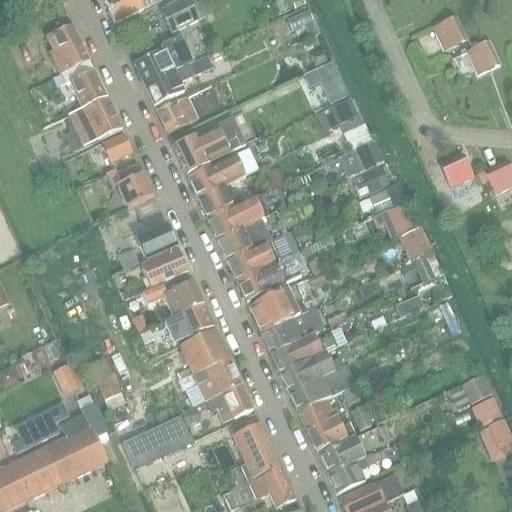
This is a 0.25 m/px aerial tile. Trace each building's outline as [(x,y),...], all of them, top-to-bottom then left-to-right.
[(109,0),(104,3),(115,26),(143,12),(136,0),(109,0)] [(301,0),(294,0),(291,2),(294,10),(304,6),(301,0)] [(161,13),(171,35),(197,23),(187,1),(161,13)] [(308,11),(287,21),(292,32),(303,26),(313,22),(311,19),(308,11)] [(456,20),(433,31),(444,54),(457,48),(466,44),(456,20)] [(58,78),(59,77),(87,64),(89,63),(71,27),(45,40),(52,54),(48,56),(58,78)] [(134,66),(144,88),(194,63),(182,37),(161,46),(164,52),(134,66)] [(466,44),(457,48),(461,58),(466,56),(471,53),(466,44)] [(471,53),(466,56),(476,78),(499,68),(489,45),(471,53)] [(321,51),(310,56),(316,69),(327,65),(321,51)] [(194,63),(144,88),(153,109),(184,95),(179,85),(211,70),(205,58),(194,63)] [(68,86),(80,111),(106,100),(94,74),(93,74),(87,64),(59,77),(53,80),(56,87),(63,85),(64,88),(68,86)] [(331,65),(303,78),(309,91),(320,86),(338,78),(331,65)] [(80,111),(66,118),(80,150),(121,132),(106,100),(80,111)] [(156,114),(166,136),(195,122),(185,100),(156,114)] [(316,116),(324,134),(358,120),(351,101),(316,116)] [(200,136),(172,149),(185,177),(213,163),(241,150),(244,149),(231,122),(215,129),(216,131),(201,137),(200,136)] [(123,137),(101,147),(110,167),(132,157),(131,156),(123,137)] [(262,145),(256,148),(259,154),(265,151),(262,145)] [(355,153),(364,173),(375,168),(366,148),(355,153)] [(439,168),(450,190),(472,179),(462,157),(439,168)] [(214,169),(187,181),(197,201),(226,188),(243,180),(238,170),(234,160),(214,169)] [(473,180),(477,189),(489,184),(495,198),(511,189),(511,176),(507,164),(473,180)] [(121,185),(115,188),(126,211),(152,199),(153,199),(142,176),(141,176),(136,166),(116,175),(121,185)] [(364,173),(352,179),(362,200),(383,191),(389,188),(379,167),(375,168),(364,173)] [(115,172),(105,176),(111,189),(115,188),(121,185),(116,175),(115,172)] [(281,172),(266,179),(272,191),(286,184),(281,172)] [(389,188),(383,191),(393,211),(396,210),(402,207),(405,206),(395,185),(392,186),(389,188)] [(197,201),(206,222),(233,210),(246,204),(240,193),(238,194),(228,199),(226,195),(228,194),(226,188),(197,201)] [(304,189),(295,194),(299,202),(308,198),(304,189)] [(206,222),(217,244),(245,229),(244,228),(253,224),(264,220),(255,202),(247,204),(246,204),(233,210),(206,222)] [(394,242),(398,240),(417,229),(405,206),(402,207),(396,210),(393,211),(377,218),(373,220),(377,231),(387,228),(394,242)] [(217,244),(226,263),(251,251),(252,252),(271,243),(263,224),(246,231),(245,229),(217,244)] [(135,240),(142,258),(140,258),(142,263),(175,248),(165,226),(135,240)] [(402,261),(405,268),(425,259),(433,255),(420,228),(417,229),(398,240),(408,259),(402,261)] [(226,263),(236,284),(271,268),(281,263),(271,243),(252,252),(251,251),(226,263)] [(116,257),(124,273),(139,265),(132,250),(116,257)] [(151,290),(160,286),(188,274),(177,251),(141,268),(151,290)] [(425,259),(413,265),(424,286),(435,281),(425,259)] [(309,280),(312,290),(329,282),(320,260),(308,265),(313,278),(309,280)] [(271,268),(236,284),(245,304),(300,278),(296,269),(286,274),(281,263),(271,268)] [(151,290),(141,294),(146,306),(163,298),(173,319),(202,305),(188,274),(160,286),(151,290)] [(147,282),(132,289),(136,297),(151,290),(147,282)] [(370,284),(353,292),(358,301),(374,293),(370,284)] [(247,309),(251,317),(261,337),(305,313),(301,304),(294,288),(287,291),(280,294),(247,309)] [(442,290),(437,292),(441,301),(446,299),(450,297),(446,288),(442,290)] [(438,308),(452,339),(461,334),(447,304),(438,308)] [(163,325),(173,346),(213,327),(203,307),(176,319),(163,325)] [(408,307),(396,312),(400,321),(411,316),(408,307)] [(270,356),(313,336),(323,331),(319,323),(313,310),(306,314),(305,313),(261,337),(270,356)] [(341,315),(325,322),(328,329),(344,321),(341,315)] [(140,317),(131,321),(135,329),(144,325),(140,317)] [(382,319),(371,324),(374,332),(386,327),(382,319)] [(204,404),(211,402),(241,387),(215,332),(179,349),(191,376),(176,384),(181,394),(196,387),(204,404)] [(270,356),(279,376),(323,355),(337,348),(331,336),(317,343),(313,336),(270,356)] [(279,376),(288,396),(343,369),(339,361),(327,366),(323,355),(279,376)] [(86,367),(95,385),(115,375),(114,373),(111,374),(103,359),(86,367)] [(70,366),(53,375),(65,397),(82,389),(70,366)] [(288,396),(298,416),(327,401),(342,394),(353,389),(355,388),(346,368),(343,369),(288,396)] [(492,397),(483,378),(460,389),(470,408),(492,397)] [(241,387),(211,402),(216,414),(222,425),(252,411),(241,387)] [(353,389),(342,394),(349,407),(359,403),(353,389)] [(470,411),(481,432),(503,420),(493,400),(470,411)] [(298,416),(307,434),(336,420),(333,413),(331,409),(327,401),(298,416)] [(20,442),(11,447),(16,457),(62,434),(60,428),(70,423),(62,407),(14,431),(20,442)] [(180,415),(186,428),(201,421),(195,408),(180,415)] [(350,414),(359,433),(371,428),(363,408),(350,414)] [(180,417),(121,444),(134,471),(192,444),(180,417)] [(67,440),(54,446),(0,472),(0,511),(8,511),(71,482),(107,465),(90,429),(89,430),(83,418),(61,428),(67,440)] [(336,420),(307,434),(315,454),(352,437),(347,426),(340,429),(336,420)] [(511,445),(503,425),(478,437),(491,465),(511,455),(511,445)] [(246,486),(254,503),(260,500),(268,496),(275,511),(295,502),(259,426),(232,439),(252,483),(246,486)] [(350,442),(317,457),(326,478),(364,459),(355,439),(350,442)] [(435,453),(437,460),(449,455),(447,448),(435,453)] [(372,456),(326,478),(336,497),(365,483),(360,472),(393,457),(390,449),(372,457),(372,456)] [(342,511),(369,511),(383,506),(402,497),(393,478),(339,504),(342,511)] [(420,511),(417,503),(405,509),(406,511),(420,511)]
